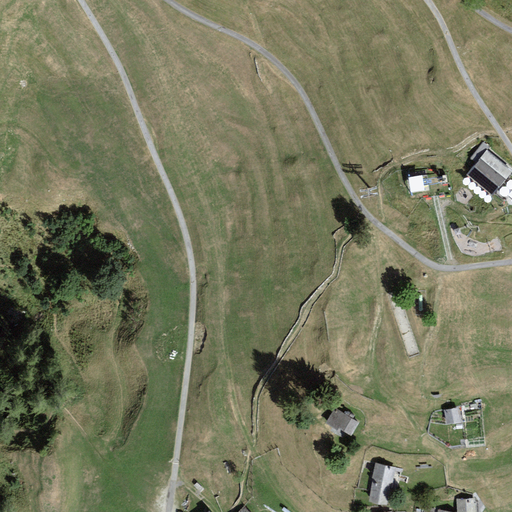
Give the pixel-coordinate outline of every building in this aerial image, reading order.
[(511,174),(511,171),(484,150),(465,174),(494,197),(511,174)] [(410,192),(426,189),(425,182),(441,180),(440,168),(408,172),(410,192)] [(348,415),(330,407),(322,422),(341,431),(348,415)] [(455,408),(443,410),(445,422),(456,421),(455,408)] [(390,465),(370,462),(365,496),(385,499),(390,465)] [(470,511),(470,499),(454,499),(453,511),(470,511)]
